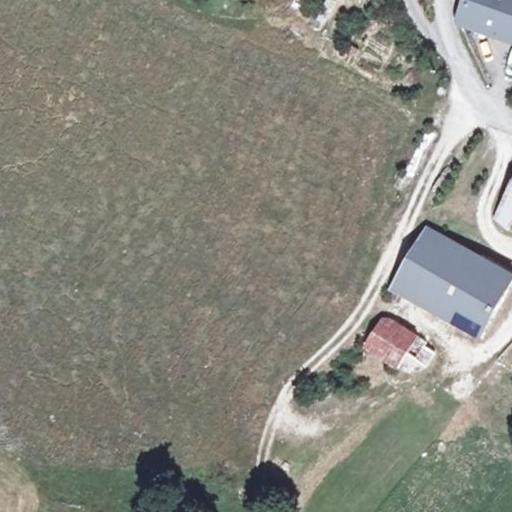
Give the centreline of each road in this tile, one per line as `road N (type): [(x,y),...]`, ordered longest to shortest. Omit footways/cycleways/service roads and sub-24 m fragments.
road 1 (track): [(471,94),(377,285),(271,424),(258,511)]
road 2 (unclassified): [(441,0),(471,94),(511,123)]
